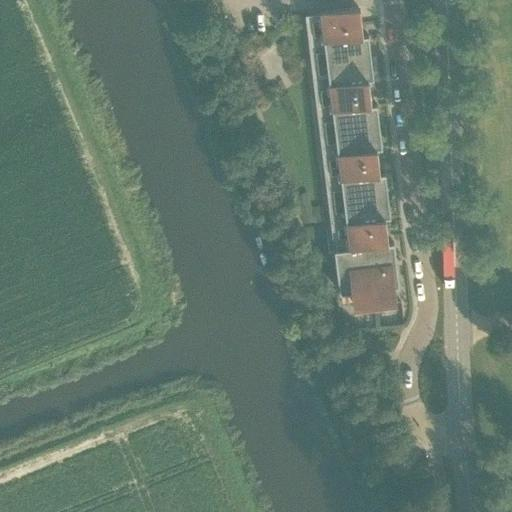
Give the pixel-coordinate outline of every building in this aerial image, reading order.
[(321,12),(327,62),(371,57),(369,35),(363,36),(359,7),(321,12)] [(371,57),(327,62),(331,97),(370,92),(368,80),(374,79),(371,57)] [(370,92),(331,97),(335,131),(380,126),(377,104),(371,105),(370,92)] [(383,148),(380,126),(335,131),(339,166),(378,161),(377,149),(383,148)] [(379,174),(378,161),(339,166),(343,200),(388,195),(386,173),(379,174)] [(391,217),(388,195),(343,200),(349,248),(388,243),(385,218),(391,217)] [(388,243),(349,248),(334,250),(340,293),(354,291),(355,305),(395,300),(393,287),(399,286),(394,242),(388,243)] [(333,245),(321,245),(322,278),(334,278),(333,245)]
